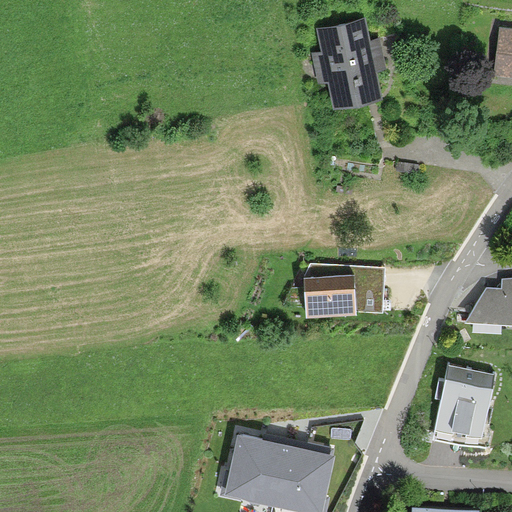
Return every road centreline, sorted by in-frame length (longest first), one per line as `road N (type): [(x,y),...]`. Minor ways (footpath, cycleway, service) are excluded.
road 1 (residential): [(367,473),(432,303),(464,254)]
road 2 (residential): [(367,473),(511,482)]
